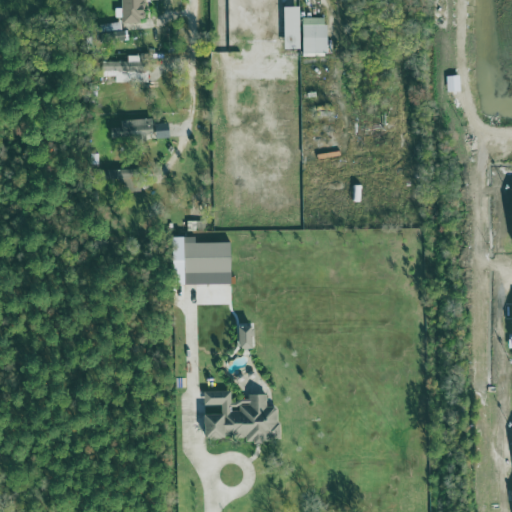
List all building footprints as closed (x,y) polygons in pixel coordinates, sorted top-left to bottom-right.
[(122,0),(123,23),(146,22),(145,0),(122,0)] [(286,49),(302,49),(301,7),(285,7),(286,49)] [(327,17),(302,18),(303,54),(328,54),(327,17)] [(104,62),(104,76),(116,76),(116,83),(149,82),(148,64),(140,64),(140,55),(128,56),(128,61),(104,62)] [(155,136),(154,119),(121,120),(121,129),(112,130),(113,138),(155,136)] [(170,123),(156,124),(156,138),(170,138),(170,123)] [(107,169),(106,190),(140,191),(141,170),(107,169)] [(176,285),(233,284),(232,242),(196,243),(195,237),(175,237),(176,285)] [(255,349),(255,327),(242,327),(241,349),(255,349)] [(208,439),(248,438),(248,442),(280,441),(279,407),(268,407),(267,395),(249,395),(250,400),(241,401),(241,411),(233,411),(233,391),(205,392),(206,405),(222,405),(223,414),(207,415),(208,439)]
